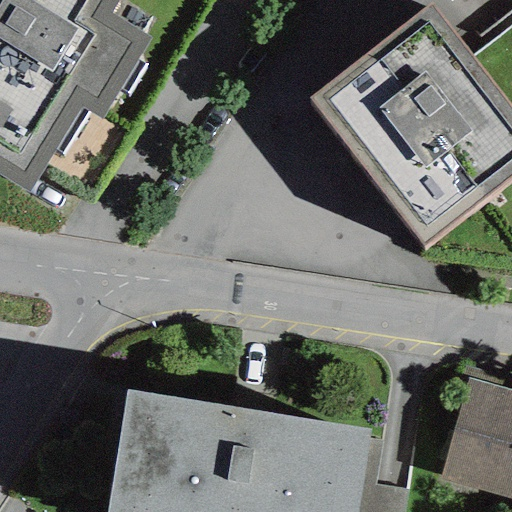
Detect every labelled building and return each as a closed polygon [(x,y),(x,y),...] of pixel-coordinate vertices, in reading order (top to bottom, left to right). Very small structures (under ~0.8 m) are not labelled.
[(115,0),(0,0),(0,174),(30,193),(81,109),(100,121),(150,40),(107,14),(115,0)] [(511,178),(511,110),(431,4),(306,98),(420,248),(511,178)] [(511,511),(511,390),(467,378),(439,480),(511,499),(511,511)] [(356,511),(368,439),(369,429),(125,391),(106,511),(356,511)] [(402,511),(406,490),(374,485),(381,441),(368,439),(356,511),(402,511)]
